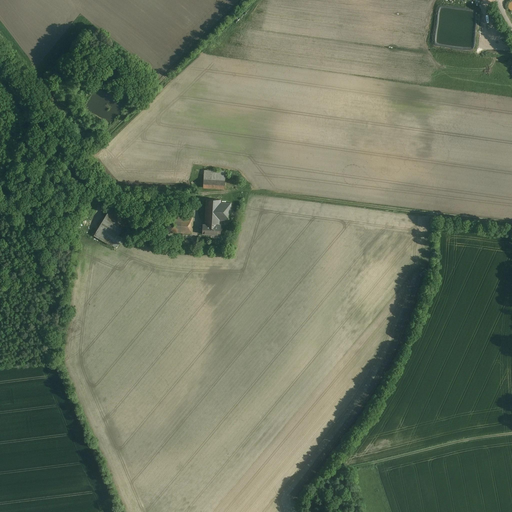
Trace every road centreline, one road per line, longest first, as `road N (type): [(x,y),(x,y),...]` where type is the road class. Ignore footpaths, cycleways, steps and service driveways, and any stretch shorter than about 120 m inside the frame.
road 1 (track): [(511,433),(331,469)]
road 2 (unclassified): [(0,48),(108,191)]
